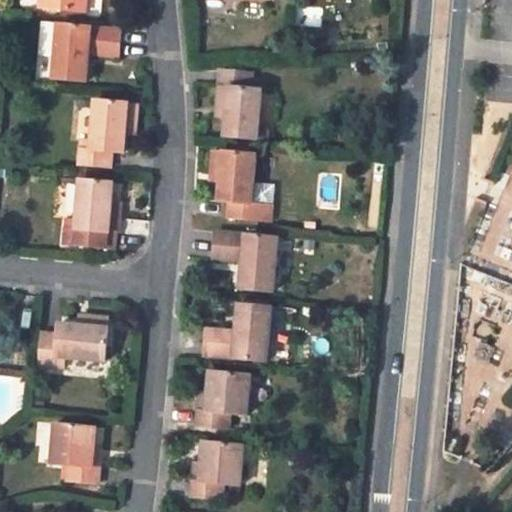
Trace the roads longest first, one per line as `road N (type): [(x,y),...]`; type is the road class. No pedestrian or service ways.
road 1 (secondary): [(426,0),(379,511)]
road 2 (secondary): [(412,511),(457,0)]
road 3 (residential): [(163,0),(174,160),(164,279)]
road 4 (residential): [(164,279),(139,511)]
road 5 (residential): [(164,279),(0,270)]
